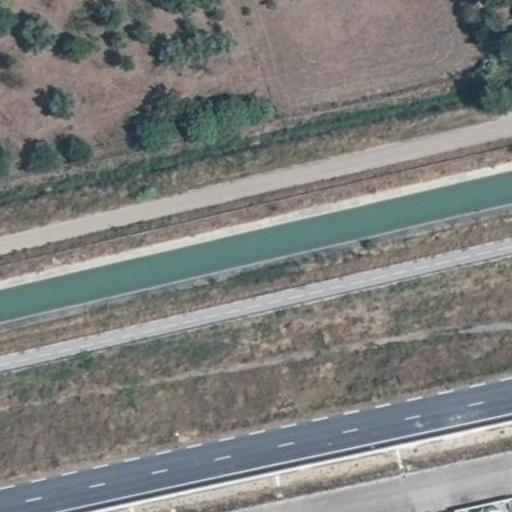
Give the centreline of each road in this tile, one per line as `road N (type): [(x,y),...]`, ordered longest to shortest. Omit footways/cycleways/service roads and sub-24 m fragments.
road 1 (unclassified): [(511,125),(0,245)]
road 2 (secondary): [(0,507),(511,395)]
road 3 (residential): [(353,511),(511,480)]
